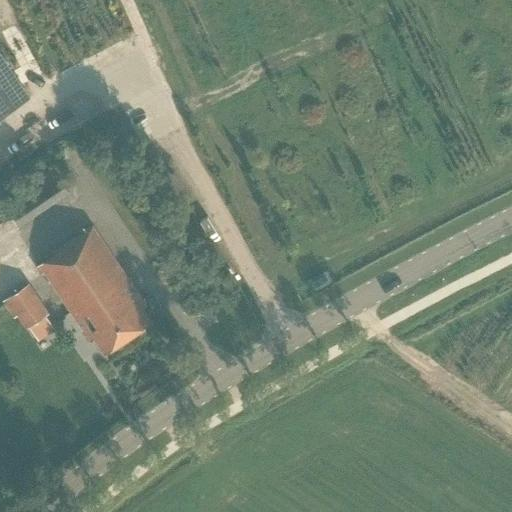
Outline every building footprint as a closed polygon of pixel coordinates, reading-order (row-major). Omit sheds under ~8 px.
[(0,117),(31,97),(0,50),(0,117)] [(69,190),(53,167),(3,202),(19,225),(69,190)] [(144,309),(147,306),(93,226),(53,252),(55,255),(37,267),(41,274),(45,271),(92,341),(95,339),(105,353),(153,322),(144,309)] [(4,301),(15,319),(18,317),(25,328),(49,314),(29,285),(4,301)] [(6,337),(0,345),(0,351),(8,357),(17,344),(6,337)]
